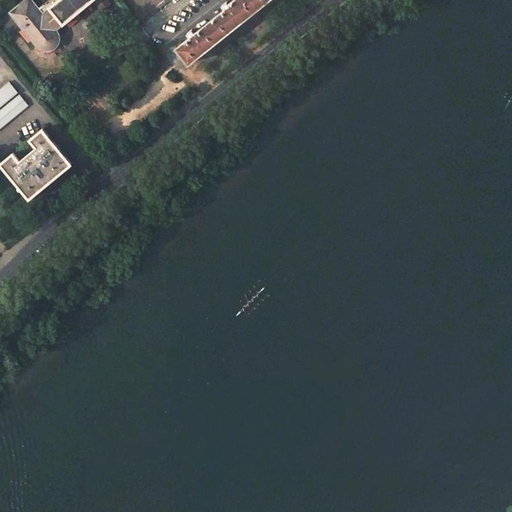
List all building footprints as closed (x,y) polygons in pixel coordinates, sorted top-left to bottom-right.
[(48,0),(39,9),(31,0),(24,0),(10,12),(38,47),(41,49),(43,50),(47,50),(49,50),(52,49),(55,46),(58,43),(58,41),(59,38),(58,34),(57,32),(56,29),(91,0),(48,0)] [(192,29),(187,33),(187,34),(190,38),(176,48),(188,63),(195,58),(194,56),(212,41),(214,43),(227,33),(225,31),(251,11),(252,12),(265,2),(263,0),(234,0),(229,4),(227,1),(222,5),(225,10),(195,33),(192,29)] [(0,88),(0,106),(18,92),(9,82),(0,88)] [(0,110),(0,127),(28,105),(19,94),(0,110)] [(1,162),(30,197),(72,163),(43,128),(30,138),(37,146),(20,160),(13,152),(1,162)]
